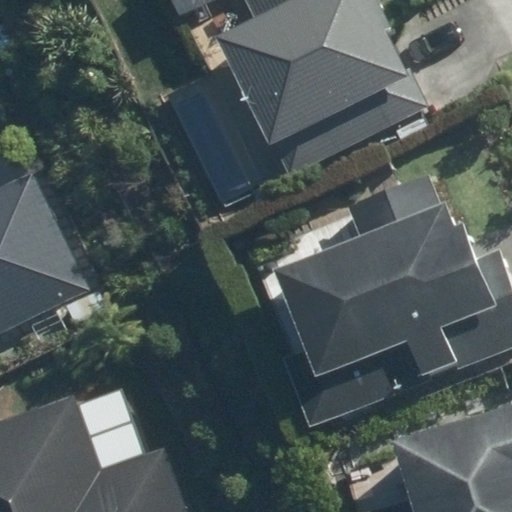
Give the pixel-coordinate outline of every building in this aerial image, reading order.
[(293,180),(427,111),(370,0),(248,0),(258,19),(221,38),(293,180)] [(0,334),(85,292),(54,231),(68,223),(41,171),(0,191),(0,334)] [(360,243),(277,274),(307,355),(289,362),(312,425),(511,350),(511,271),(505,253),(475,264),(441,173),(348,208),(360,243)] [(78,397),(0,425),(0,511),(199,511),(174,440),(148,449),(127,390),(82,407),(78,397)] [(511,511),(511,412),(393,450),(410,503),(381,511),(511,511)]
